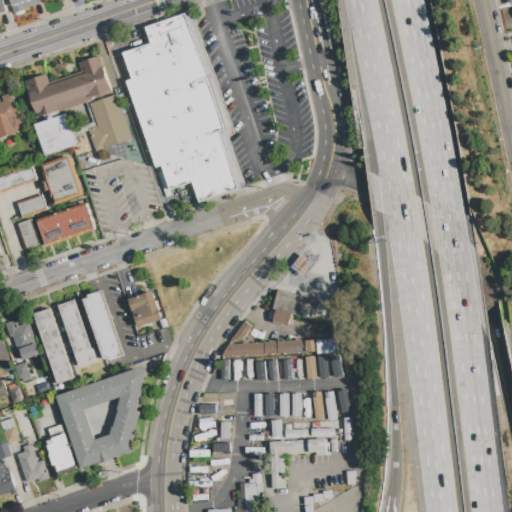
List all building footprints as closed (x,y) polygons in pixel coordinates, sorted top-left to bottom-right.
[(9,0),(38,0),(40,4),(14,13),(9,0)] [(198,204),(191,182),(169,190),(161,165),(154,167),(125,81),(131,79),(122,53),(149,44),(144,28),(194,11),(235,134),(228,137),(245,188),(198,204)] [(113,91),(110,92),(111,94),(98,98),(98,97),(38,118),(25,82),(46,74),(49,83),(82,71),(79,63),(100,56),(113,91)] [(0,102),(3,102),(1,97),(12,93),(24,127),(17,130),(18,133),(0,139),(0,102)] [(134,139),(96,152),(96,151),(92,140),(88,128),(97,125),(90,104),(118,94),(134,139)] [(35,125),(69,114),(79,144),(73,147),(45,156),(35,125)] [(79,144),(92,140),(96,151),(77,157),(73,147),(79,144)] [(41,166),(71,155),(84,195),(54,205),(52,198),(51,198),(48,190),(45,191),(42,182),(45,181),(42,174),(43,173),(41,166)] [(0,177),(33,167),(37,181),(0,193),(0,177)] [(18,203),(42,195),(48,211),(23,219),(18,203)] [(37,220),(87,203),(96,230),(46,247),(37,220)] [(18,224),(33,219),(41,244),(26,249),(18,224)] [(292,267),(301,254),(314,263),(304,276),(292,267)] [(278,290),(319,300),(313,320),(292,315),(276,310),(273,309),(278,290)] [(104,359),(84,300),(89,298),(88,296),(102,291),(124,355),(111,360),(110,358),(104,359)] [(138,327),(129,299),(142,295),(142,294),(153,291),(162,320),(138,327)] [(79,367),(58,306),(75,300),(91,349),(94,348),(97,357),(94,358),(95,361),(79,367)] [(51,365),(34,314),(50,309),(74,378),(57,384),(53,371),(51,365)] [(276,310),(292,315),(289,327),(272,322),(273,320),(268,318),(270,310),(275,312),(276,310)] [(40,355),(24,360),(22,351),(18,352),(13,337),(11,337),(6,324),(15,321),(17,325),(18,326),(30,322),(40,355)] [(245,321),(252,327),(243,340),(231,341),(245,321)] [(0,330),(10,362),(0,365),(0,330)] [(305,352),(221,356),(229,344),(305,340),(305,352)] [(316,352),(305,352),(305,340),(315,340),(315,341),(316,352)] [(315,341),(337,340),(338,353),(316,354),(316,352),(315,341)] [(305,357),(306,379),(315,379),(314,357),(305,357)] [(220,360),(228,360),(229,380),(221,380),(220,360)] [(284,361),(291,360),(292,379),(285,380),(284,361)] [(15,366),(26,363),(32,380),(20,383),(15,366)] [(141,413),(129,454),(81,470),(56,397),(135,369),(141,370),(146,373),(141,392),(143,392),(137,412),(141,413)] [(0,383),(3,382),(8,395),(0,398),(0,383)] [(9,390),(19,387),(24,401),(13,404),(9,390)] [(312,393),(315,420),(324,419),(321,392),(312,393)] [(254,395),(261,395),(262,417),(255,417),(254,395)] [(265,416),(274,416),(273,395),(264,395),(265,416)] [(34,419),(30,407),(35,405),(39,417),(34,419)] [(4,432),(0,422),(12,418),(15,428),(4,432)] [(344,419),(352,418),(353,441),(345,441),(344,419)] [(270,421),(277,420),(280,441),(272,442),(270,421)] [(62,425),(78,470),(59,477),(47,442),(52,440),(48,430),(62,425)] [(15,428),(20,440),(8,444),(7,443),(4,432),(15,428)] [(285,431),(293,430),(307,429),(308,437),(285,439),(285,431)] [(311,429),(334,429),(334,437),(311,437),(311,429)] [(326,439),(326,443),(328,443),(328,440),(334,439),(334,453),(329,453),(329,456),(316,456),(316,453),(284,456),(286,489),(272,490),(269,443),(326,439)] [(0,445),(7,443),(8,444),(12,457),(0,460),(0,445)] [(17,455),(25,453),(23,447),(31,444),(37,463),(43,461),(50,479),(40,483),(38,479),(27,483),(17,455)] [(253,446),(263,448),(261,457),(251,455),(253,446)] [(0,475),(10,472),(16,491),(0,496),(0,475)] [(346,472),(355,472),(355,485),(347,485),(346,472)] [(240,484),(248,484),(247,480),(251,480),(251,475),(261,474),(262,493),(258,493),(258,511),(233,511),(233,510),(238,510),(237,500),(241,500),(240,484)] [(323,492),(333,491),(334,499),(323,500),(323,494),(323,492)] [(313,494),(323,494),(323,500),(323,502),(313,503),(313,497),(313,494)] [(304,498),(313,497),(313,503),(313,505),(304,506),(304,498)]
